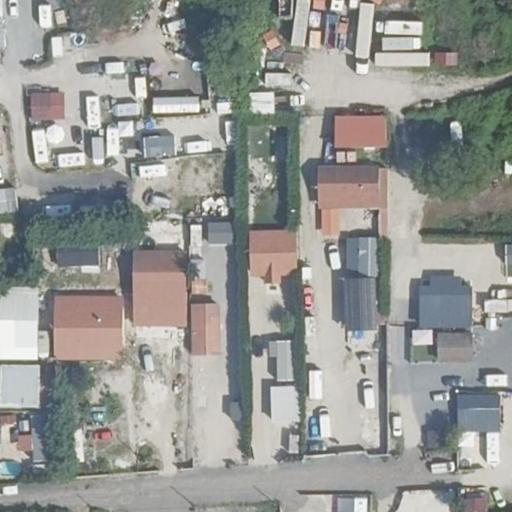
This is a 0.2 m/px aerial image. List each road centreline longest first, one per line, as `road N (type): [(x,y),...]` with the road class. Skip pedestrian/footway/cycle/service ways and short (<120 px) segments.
road 1 (track): [(321,474),(312,93),(417,93),(511,67)]
road 2 (unclassified): [(402,467),(0,505)]
road 3 (track): [(142,183),(24,185),(14,95),(21,1)]
